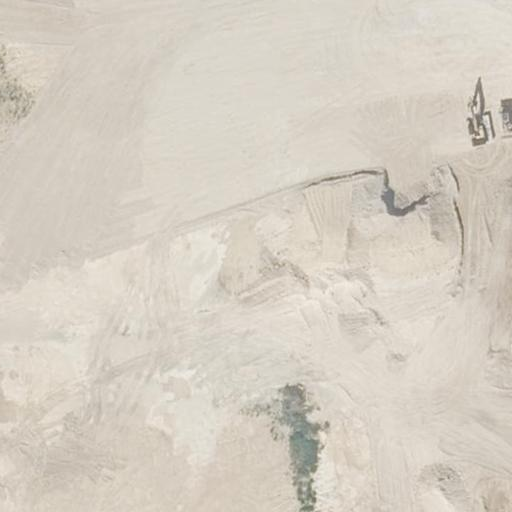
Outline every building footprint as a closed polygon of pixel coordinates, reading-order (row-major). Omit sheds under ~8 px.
[(0,174),(253,166),(247,0),(112,0),(115,66),(0,69),(0,174)] [(226,288),(228,359),(282,358),(280,286),(226,288)] [(0,411),(92,410),(91,357),(0,358),(0,411)] [(308,416),(309,469),(390,468),(389,415),(308,416)] [(131,511),(130,485),(0,488),(0,511),(131,511)]
